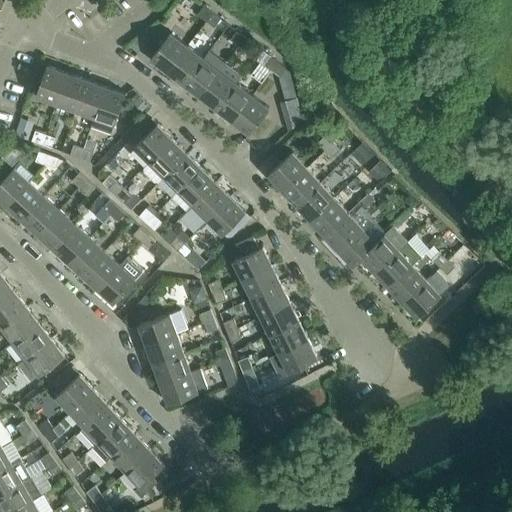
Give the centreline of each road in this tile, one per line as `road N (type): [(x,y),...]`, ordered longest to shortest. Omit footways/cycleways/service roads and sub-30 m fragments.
road 1 (residential): [(391,363),(247,175),(121,65),(91,56)]
road 2 (residential): [(219,476),(0,237)]
